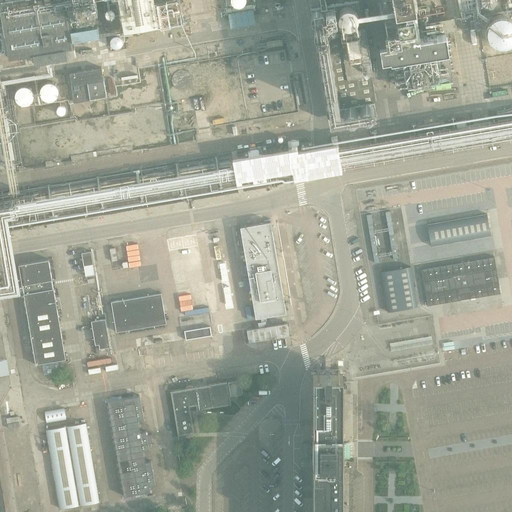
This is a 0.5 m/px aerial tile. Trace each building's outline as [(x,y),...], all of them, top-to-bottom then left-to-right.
[(74,47),(73,40),(66,0),(0,0),(0,7),(8,58),(33,54),(35,63),(67,57),(66,49),(74,47)] [(157,26),(152,0),(118,0),(123,31),(157,26)] [(342,115),(377,109),(358,0),(310,0),(308,0),(313,32),(327,29),(342,115)] [(253,8),(228,13),(231,29),(256,24),(253,8)] [(489,24),(487,35),(496,47),(508,47),(511,43),(511,20),(509,17),(497,17),(489,24)] [(446,32),(380,43),(382,59),(391,57),(391,59),(449,49),(446,32)] [(124,47),(124,37),(113,37),(113,47),(124,47)] [(74,102),(88,100),(106,97),(101,67),(69,73),(74,102)] [(58,88),(57,84),(56,82),(54,80),(50,79),(47,79),(45,80),(43,81),(41,84),(41,86),(41,88),(41,90),(43,93),(45,95),(48,96),(52,96),(54,95),(55,94),(57,91),(58,88)] [(33,94),(33,91),(31,87),(28,86),(24,85),(21,85),(19,86),(18,87),(16,90),(15,91),(15,93),(15,96),(15,97),(17,100),(20,102),(23,103),(27,103),(29,102),(30,101),(32,98),(33,94)] [(486,213),(427,224),(431,246),(490,236),(486,213)] [(239,227),(255,319),(287,313),(271,221),(239,227)] [(96,251),(98,263),(110,261),(109,250),(96,251)] [(85,277),(95,275),(91,251),(81,253),(85,277)] [(500,293),(494,257),(421,269),(427,306),(500,293)] [(36,364),(65,359),(48,259),(18,264),(36,364)] [(387,312),(418,307),(411,266),(381,271),(387,312)] [(111,302),(116,332),(166,323),(161,293),(111,302)] [(229,302),(219,304),(222,316),(232,313),(229,302)] [(95,345),(99,344),(100,349),(109,347),(105,319),(91,321),(95,345)] [(247,330),(249,342),(289,335),(287,323),(247,330)] [(184,331),(185,340),(212,335),(210,326),(184,331)] [(0,359),(0,375),(9,374),(8,359),(0,359)] [(311,511),(341,511),(342,447),(342,374),(331,374),(331,372),(324,372),(324,375),(313,374),(311,511)] [(241,380),(171,392),(178,434),(193,432),(189,410),(230,403),(229,396),(243,394),(241,380)] [(140,395),(108,401),(125,496),(151,491),(150,485),(156,484),(154,472),(151,460),(146,461),(144,456),(143,450),(149,449),(148,443),(146,431),(140,432),(139,426),(138,420),(144,419),(140,395)] [(64,409),(45,412),(47,423),(66,420),(64,409)] [(87,424),(47,430),(60,508),(100,501),(87,424)]
